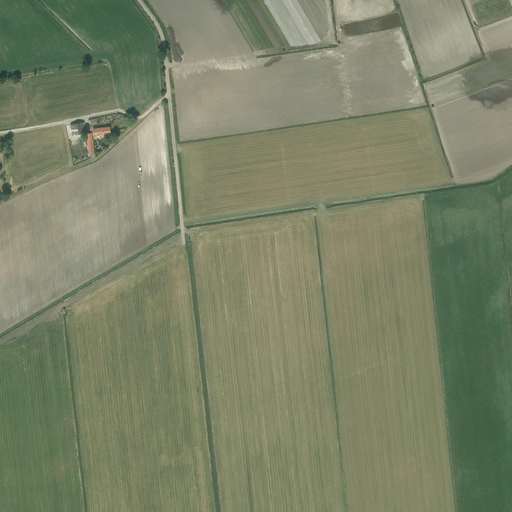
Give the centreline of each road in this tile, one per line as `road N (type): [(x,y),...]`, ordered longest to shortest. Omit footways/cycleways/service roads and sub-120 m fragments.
road 1 (unclassified): [(181,224),(162,49),(138,0)]
road 2 (unknown): [(167,92),(135,116),(111,111),(0,135)]
